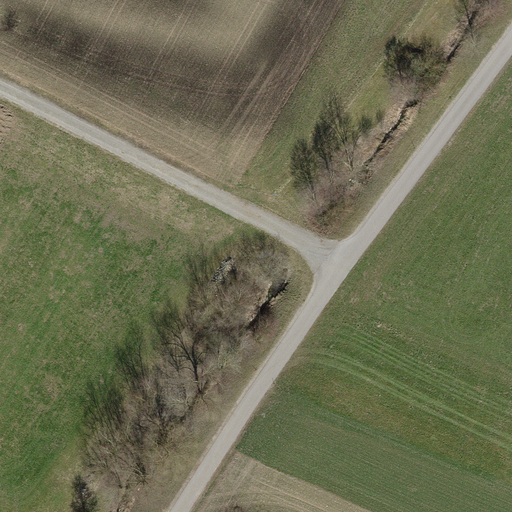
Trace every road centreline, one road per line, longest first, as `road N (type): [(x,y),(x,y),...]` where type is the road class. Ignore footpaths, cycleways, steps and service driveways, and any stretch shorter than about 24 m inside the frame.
road 1 (track): [(174,511),(342,259),(511,39)]
road 2 (track): [(342,259),(0,93)]
